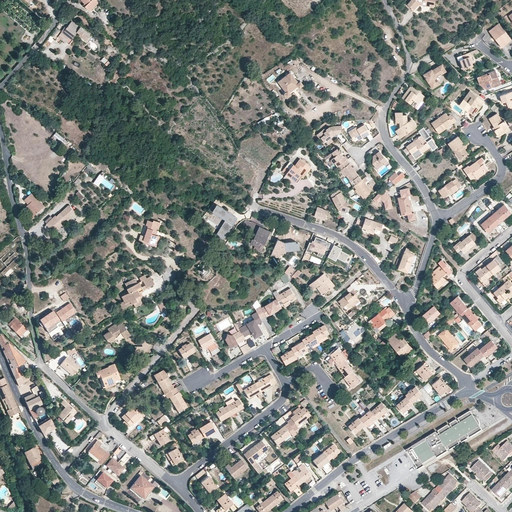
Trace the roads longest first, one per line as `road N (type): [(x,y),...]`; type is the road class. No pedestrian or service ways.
road 1 (residential): [(0,123),(42,365)]
road 2 (residential): [(254,208),(347,242),(403,304)]
road 3 (residential): [(175,483),(276,405),(284,383)]
road 4 (residential): [(384,135),(384,111),(411,64),(384,0)]
road 5 (residential): [(102,422),(196,309)]
road 6 (residential): [(355,459),(467,393)]
road 7 (tertiary): [(59,470),(0,355)]
road 8 (residential): [(496,322),(461,273),(511,230)]
road 9 (residential): [(438,216),(500,175),(500,161),(477,133)]
